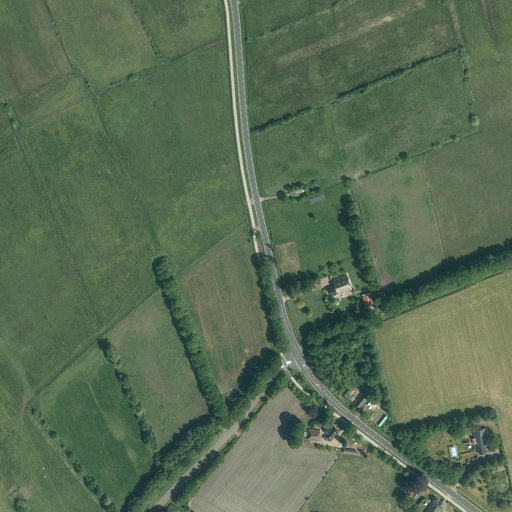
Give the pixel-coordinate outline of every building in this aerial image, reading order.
[(295,197),(306,193),(304,187),(293,191),(295,197)] [(339,294),(352,289),(347,275),(332,280),(334,285),(328,288),(331,296),(338,293),(339,294)] [(370,292),(362,294),(365,308),(373,306),(370,292)] [(365,402),(369,398),(362,392),(354,403),(359,407),(364,401),(365,402)] [(337,431),(338,430),(332,425),(329,428),(327,427),(323,431),(326,434),(324,436),(329,441),(334,437),(333,436),(335,434),(336,435),(338,432),(337,431)] [(484,444),(489,443),(486,428),(472,431),(474,438),(471,439),(473,444),(475,443),(475,445),(477,445),(479,454),(486,452),(484,444)] [(308,429),(307,434),(306,440),(318,441),(320,431),(308,429)] [(439,511),(442,509),(439,506),(442,502),(435,497),(432,502),(424,511),(439,511)]
